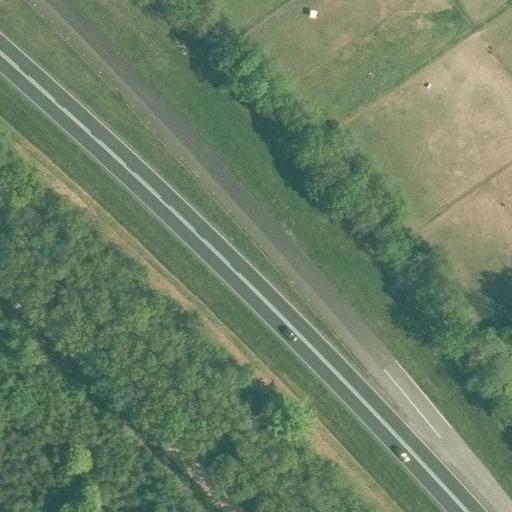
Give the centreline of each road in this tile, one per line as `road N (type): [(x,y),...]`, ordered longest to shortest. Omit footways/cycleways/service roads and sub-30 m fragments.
road 1 (trunk): [(464,511),(282,317),(0,57)]
road 2 (track): [(227,511),(0,285)]
